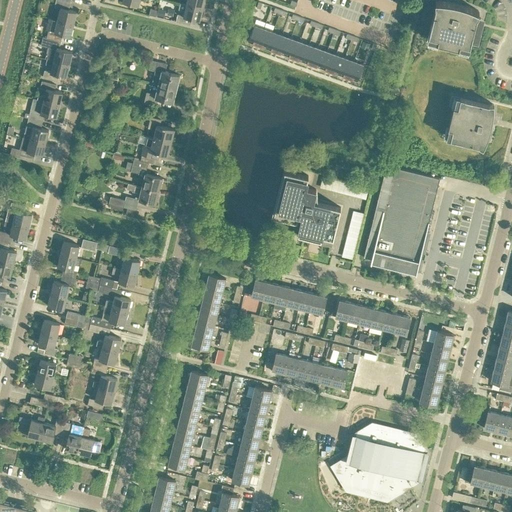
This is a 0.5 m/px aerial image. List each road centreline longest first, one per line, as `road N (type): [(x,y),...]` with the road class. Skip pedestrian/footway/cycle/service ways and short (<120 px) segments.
road 1 (residential): [(94,41),(0,409)]
road 2 (residential): [(183,237),(481,312)]
road 3 (residential): [(183,237),(115,509)]
road 4 (residential): [(283,414),(340,427),(354,401),(367,399),(455,420)]
road 5 (residential): [(218,62),(183,237)]
road 6 (residential): [(218,62),(110,36),(94,41)]
road 7 (residential): [(511,193),(481,312)]
